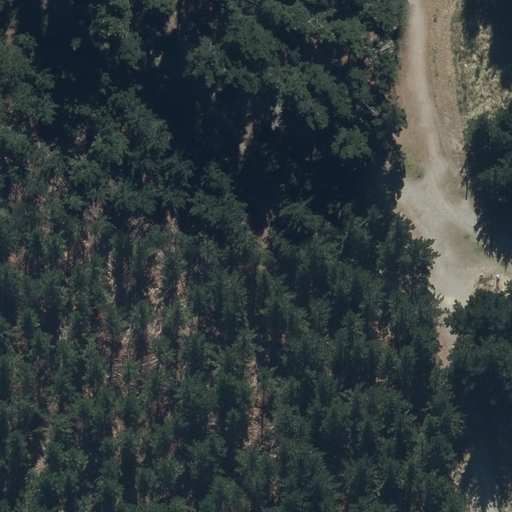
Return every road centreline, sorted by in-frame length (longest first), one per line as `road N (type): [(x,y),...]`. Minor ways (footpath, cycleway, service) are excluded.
road 1 (track): [(38,0),(511,239)]
road 2 (track): [(407,0),(482,511)]
